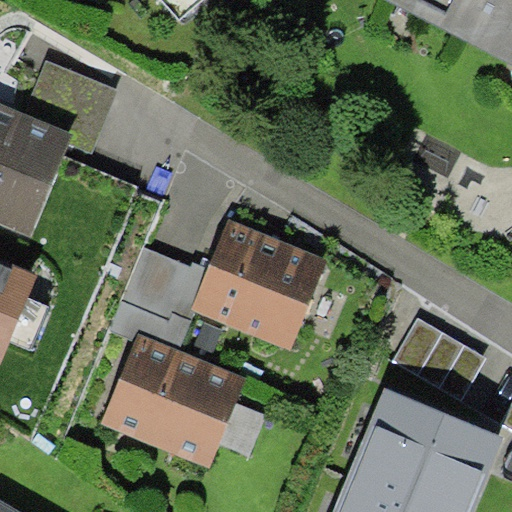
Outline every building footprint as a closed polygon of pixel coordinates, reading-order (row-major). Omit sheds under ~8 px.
[(511,0),(358,0),(511,74),(511,0)] [(23,114),(0,105),(0,229),(27,240),(66,137),(95,148),(117,89),(43,61),(23,114)] [(326,260),(229,219),(210,268),(192,310),(290,349),(326,260)] [(109,331),(134,341),(138,332),(176,348),(192,310),(210,268),(194,262),(191,268),(143,248),(109,331)] [(487,358),(417,319),(393,363),(462,401),(487,358)] [(176,348),(138,332),(134,341),(100,426),(208,467),(249,376),(176,348)] [(464,511),(494,437),(378,391),(329,511),(464,511)] [(511,400),(498,426),(511,434),(511,400)] [(24,511),(0,497),(0,511),(24,511)]
